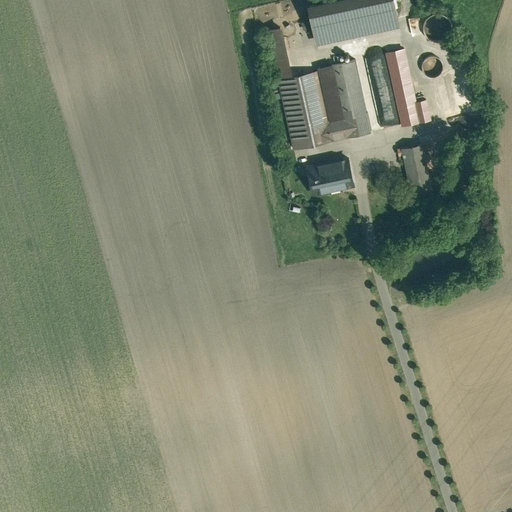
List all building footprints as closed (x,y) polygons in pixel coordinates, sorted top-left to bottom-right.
[(321,42),(407,26),(401,0),(325,0),(313,2),(321,42)] [(437,13),(434,13),(432,14),(430,15),(428,16),(426,18),(425,20),(424,22),(423,25),(423,27),(423,30),(424,31),(424,33),(425,35),(426,36),(428,38),(430,39),(431,40),(433,41),(436,41),(438,41),(441,41),(443,40),(445,39),(447,38),(448,36),(450,34),(451,32),(452,30),(452,28),(452,27),(452,25),(451,23),(451,21),(450,19),(448,18),(447,17),(446,16),(445,15),(443,14),(441,13),(439,13),(437,13)] [(280,76),(297,73),(288,27),(280,29),(281,35),(273,36),(280,76)] [(426,99),(415,101),(404,47),(386,51),(402,124),(430,118),(426,99)] [(432,55),(430,55),(428,56),(426,57),(425,58),(424,59),(423,60),(422,62),(422,63),(422,64),(422,66),(422,68),(422,69),(423,71),(424,73),(425,74),(427,75),(428,75),(430,76),(432,76),(434,76),(437,75),(438,74),(439,73),(440,72),(441,71),(442,69),(442,68),(443,67),(443,65),(442,63),(442,62),(441,60),(440,58),(439,57),(437,56),(435,55),(433,55),(432,55)] [(366,112),(354,58),(332,63),(343,116),(342,117),(341,117),(330,120),(319,69),(278,78),(294,148),(371,131),(371,130),(367,111),(366,112)] [(433,192),(422,142),(402,147),(412,196),(433,192)] [(348,157),(314,164),(316,173),(314,174),(318,190),(330,188),(330,186),(343,183),(344,185),(353,183),(348,157)]
